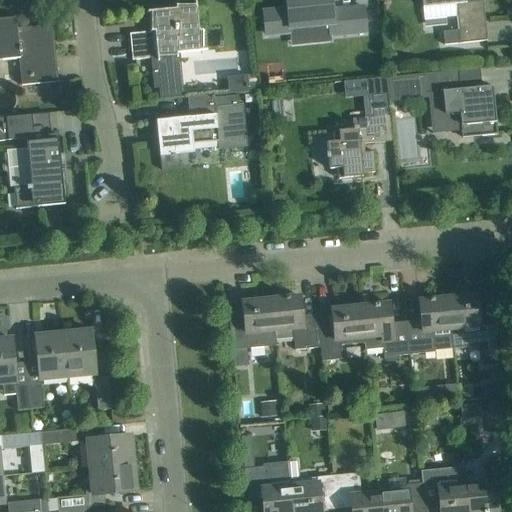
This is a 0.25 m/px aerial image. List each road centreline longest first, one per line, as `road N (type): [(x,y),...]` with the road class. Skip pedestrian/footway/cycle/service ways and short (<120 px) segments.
road 1 (residential): [(153,275),(488,241),(511,248)]
road 2 (residential): [(175,511),(153,275)]
road 3 (residential): [(108,203),(112,159),(83,0)]
road 4 (residential): [(0,291),(153,275)]
